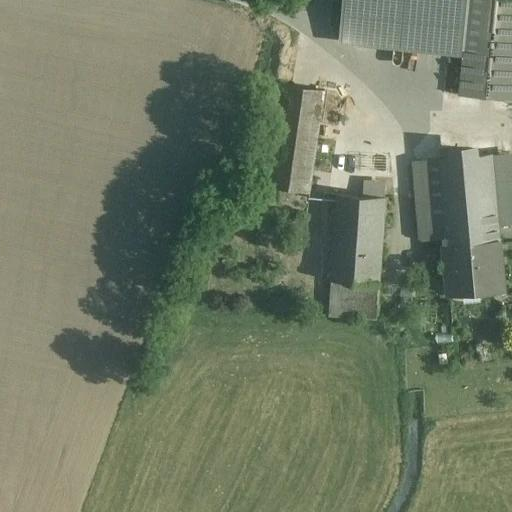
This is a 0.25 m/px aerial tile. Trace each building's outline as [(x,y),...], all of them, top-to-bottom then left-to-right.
[(468,0),(344,0),(340,42),(463,54),(468,0)] [(511,0),(468,0),(463,54),(458,95),(511,101),(511,0)] [(326,90),(284,84),(269,186),(311,193),(326,90)] [(511,152),(492,154),(499,226),(511,224),(511,152)] [(445,237),(445,245),(500,240),(499,226),(492,154),(414,161),(422,240),(445,237)] [(338,194),(332,281),(380,285),(386,198),(338,194)] [(500,240),(445,245),(450,295),(504,290),(500,240)] [(378,317),(380,285),(332,281),(330,314),(378,317)]
